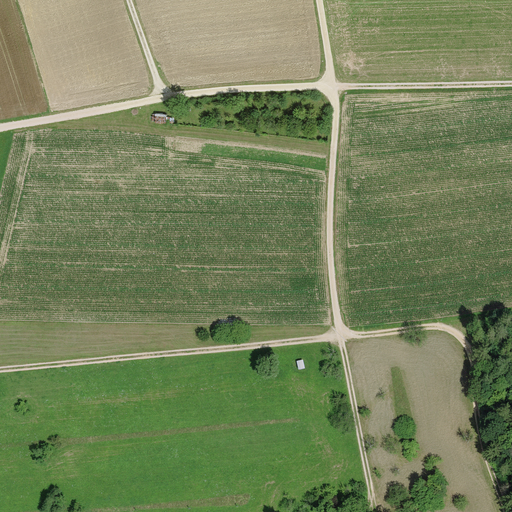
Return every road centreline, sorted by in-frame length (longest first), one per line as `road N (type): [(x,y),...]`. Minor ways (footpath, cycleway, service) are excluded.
road 1 (track): [(504,511),(479,432),(470,354),(435,327),(0,368)]
road 2 (track): [(376,511),(334,300),(336,115),(320,0)]
road 3 (track): [(511,85),(230,88),(0,127)]
